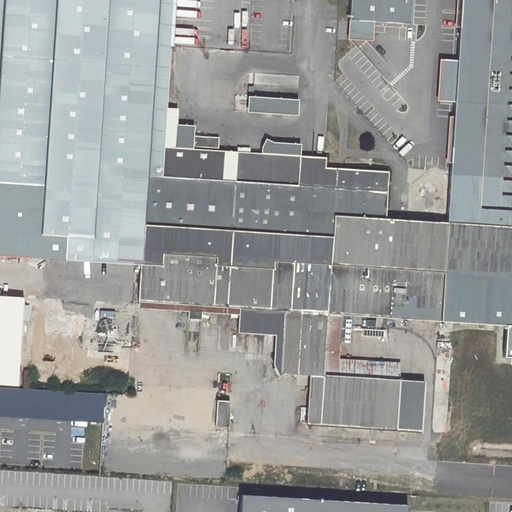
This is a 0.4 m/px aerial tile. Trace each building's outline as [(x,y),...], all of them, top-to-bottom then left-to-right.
[(0,80),(153,91),(158,0),(4,0),(0,66),(0,80)] [(171,45),(174,0),(158,0),(153,91),(168,92),(171,45)] [(410,0),(350,0),(348,39),(371,40),(372,21),(409,24),(410,0)] [(511,0),(460,0),(455,85),(448,189),(446,222),(454,222),(511,226),(511,0)] [(308,374),(323,375),(320,425),(420,432),(423,382),(398,380),(399,366),(337,362),(337,358),(340,314),(505,325),(511,325),(511,226),(454,222),(446,222),(383,218),(386,172),(324,167),(299,166),(300,157),(173,148),(149,147),(153,91),(0,80),(0,182),(32,185),(27,257),(78,261),(85,261),(121,264),(120,277),(136,278),(136,272),(140,273),(140,279),(139,300),(188,303),(188,311),(187,319),(201,319),(201,312),(201,304),(229,306),(229,314),(231,314),(231,317),(235,317),(235,315),(238,315),(237,332),(274,335),(275,317),(288,318),(286,349),(273,357),(278,365),(273,368),(278,375),(283,372),(308,374)] [(153,91),(149,147),(173,148),(173,135),(166,135),(168,92),(153,91)] [(249,97),(248,112),(296,115),(297,100),(249,97)] [(299,166),(324,167),(324,159),(300,157),(299,166)] [(0,255),(27,257),(32,185),(0,182),(0,255)] [(0,296),(0,383),(17,385),(23,298),(0,296)] [(139,308),(188,311),(188,303),(139,300),(139,308)] [(201,312),(229,314),(229,306),(201,304),(201,312)] [(274,335),(272,367),(273,368),(278,365),(273,357),(286,349),(288,318),(275,317),(274,335)] [(99,328),(101,330),(104,331),(106,330),(108,329),(110,327),(111,324),(110,322),(109,320),(107,319),(105,318),(103,318),(101,319),(99,321),(98,323),(98,326),(99,328)] [(511,325),(505,325),(503,356),(511,357),(511,325)] [(399,366),(399,362),(337,358),(337,362),(399,366)] [(308,374),(306,424),(320,425),(323,375),(308,374)] [(0,386),(0,415),(102,422),(104,393),(0,386)] [(217,400),(215,426),(228,426),(230,401),(217,400)] [(236,511),(405,511),(406,504),(237,493),(236,511)]
